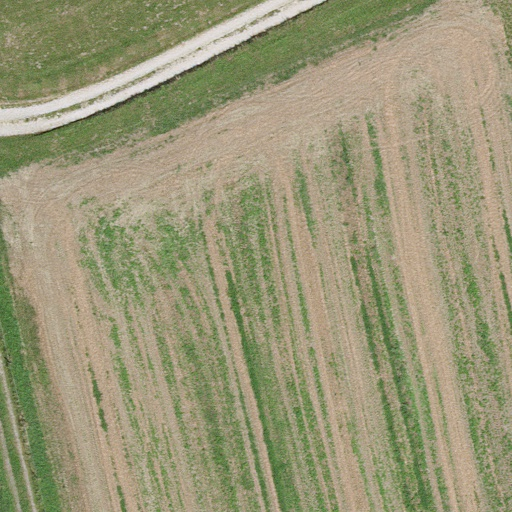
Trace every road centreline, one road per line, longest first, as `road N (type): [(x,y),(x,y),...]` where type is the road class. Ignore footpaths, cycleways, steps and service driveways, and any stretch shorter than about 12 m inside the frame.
road 1 (track): [(0,121),(67,108),(298,0)]
road 2 (track): [(0,372),(35,511)]
